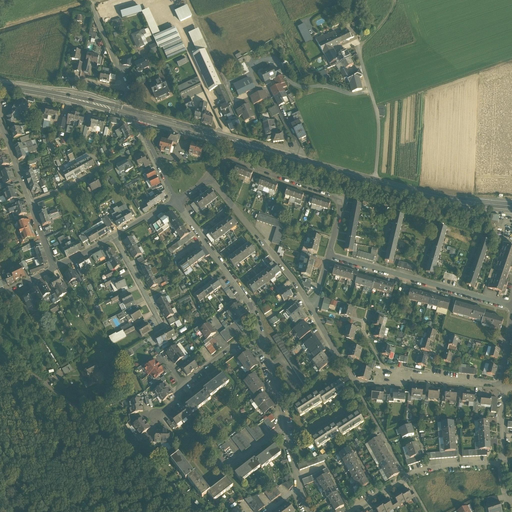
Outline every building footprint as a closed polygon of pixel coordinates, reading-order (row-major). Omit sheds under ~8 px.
[(187,6),(175,12),(180,23),(192,17),(187,6)] [(140,7),(121,13),(122,18),(141,13),(140,7)] [(142,12),(153,37),(159,34),(148,10),(142,12)] [(332,11),(326,14),(332,28),(338,25),(332,11)] [(112,21),(114,28),(123,25),(121,19),(112,21)] [(298,28),(301,34),(307,31),(304,25),(298,28)] [(148,28),(144,30),(146,35),(144,35),(145,39),(152,36),(148,28)] [(175,28),(159,34),(153,37),(159,50),(162,48),(181,40),(175,28)] [(346,41),(351,38),(349,35),(347,28),(341,31),(343,35),(346,41)] [(132,36),(133,39),(140,37),(144,35),(146,35),(144,30),(132,36)] [(189,34),(197,53),(205,50),(207,49),(198,30),(189,34)] [(312,41),(307,31),(301,34),(306,44),(312,41)] [(340,43),(346,41),(343,35),(337,37),(333,39),(327,42),(331,48),(340,43)] [(144,46),(140,37),(133,39),(137,47),(140,45),(141,47),(144,46)] [(315,40),(319,46),(327,42),(323,38),(323,37),(315,40)] [(186,52),(181,40),(162,48),(168,60),(186,52)] [(331,48),(327,42),(319,46),(324,55),(328,62),(329,64),(336,60),(337,59),(336,56),(331,48)] [(149,47),(152,53),(158,50),(155,45),(149,47)] [(223,85),(207,49),(205,50),(221,86),(223,85)] [(221,86),(205,50),(197,53),(193,55),(209,92),(215,89),(221,86)] [(72,60),(79,62),(81,53),(72,51),(70,57),(73,58),(72,60)] [(337,59),(340,64),(350,58),(346,51),(336,56),(337,59)] [(97,66),(97,65),(99,57),(87,55),(85,68),(84,73),(87,74),(89,65),(92,65),(97,66)] [(179,66),(186,63),(183,58),(176,61),(179,66)] [(353,65),(350,58),(340,64),(344,70),(346,69),(353,65)] [(136,66),(138,70),(141,69),(142,71),(148,68),(145,60),(136,64),(137,66),(136,66)] [(75,71),(81,72),(82,67),(83,64),(78,63),(78,65),(76,64),(75,71)] [(274,80),(276,79),(273,72),(271,69),(260,74),(266,86),(270,84),(269,82),(274,80)] [(278,69),(273,72),(276,79),(277,78),(281,76),(278,69)] [(340,72),(344,78),(350,75),(346,69),(344,70),(340,72)] [(359,70),(350,75),(344,78),(345,79),(347,78),(350,83),(352,92),(362,89),(359,78),(362,76),(359,70)] [(100,82),(109,83),(110,80),(111,75),(108,74),(102,73),(100,82)] [(274,98),(274,97),(284,92),(283,89),(287,87),(281,76),(277,78),(280,85),(277,86),(270,89),(274,98)] [(177,88),(180,95),(201,85),(198,78),(177,88)] [(150,86),(154,96),(156,99),(169,93),(167,90),(163,80),(160,81),(159,79),(155,80),(156,83),(150,86)] [(233,85),(238,97),(245,94),(241,85),(250,81),(249,79),(245,79),(240,82),(233,85)] [(241,85),(245,94),(254,89),(250,81),(241,85)] [(215,89),(223,105),(229,103),(221,86),(215,89)] [(250,97),(254,105),(268,100),(264,91),(250,97)] [(284,93),(284,92),(274,97),(278,106),(284,104),(284,103),(282,100),(287,98),(285,95),(284,93)] [(187,109),(195,111),(189,97),(183,100),(187,109)] [(21,101),(17,106),(23,112),(27,106),(29,104),(25,101),(24,103),(21,101)] [(231,107),(229,103),(223,105),(219,107),(221,112),(224,110),(228,109),(231,107)] [(18,117),(23,112),(17,106),(16,106),(11,112),(18,117)] [(242,116),(245,121),(254,117),(249,106),(244,108),(244,109),(241,111),(240,110),(236,111),(239,117),(242,116)] [(236,119),(231,107),(228,109),(230,114),(233,120),(236,119)] [(268,110),(272,118),(278,114),(275,107),(268,110)] [(45,111),(44,113),(45,114),(44,120),(47,120),(48,117),(51,118),(53,110),(47,108),(46,111),(45,111)] [(59,111),(53,110),(51,118),(54,118),(55,118),(54,122),(57,122),(58,117),(60,117),(60,115),(59,114),(59,111)] [(205,113),(199,112),(196,111),(194,119),(203,121),(205,113)] [(13,123),(18,117),(11,112),(7,117),(9,119),(8,121),(11,124),(13,123)] [(292,116),(296,123),(299,122),(302,121),(299,112),(292,116)] [(50,123),(51,118),(48,117),(47,120),(44,120),(45,114),(44,113),(42,121),(44,121),(50,123)] [(70,122),(74,123),(76,115),(69,113),(68,116),(67,116),(67,118),(68,119),(66,125),(70,125),(70,122)] [(210,115),(205,113),(203,121),(202,123),(211,126),(212,120),(210,115)] [(224,117),(227,123),(233,120),(230,114),(226,116),(224,117)] [(261,116),(263,124),(270,122),(268,114),(261,116)] [(74,123),(78,123),(77,127),(77,128),(81,129),(81,126),(82,124),(80,124),(81,123),(82,117),(82,116),(76,115),(74,123)] [(89,130),(92,130),(93,127),(97,128),(98,120),(92,119),(91,123),(89,130)] [(240,126),(236,119),(233,120),(227,123),(230,131),(240,126)] [(98,120),(97,128),(100,128),(99,132),(102,132),(105,121),(98,120)] [(266,141),(273,140),(272,134),(276,134),(272,121),(270,122),(263,124),(266,136),(265,136),(266,141)] [(291,126),(298,140),(306,137),(301,127),(299,122),(296,123),(291,126)] [(127,126),(117,131),(119,134),(122,133),(123,136),(130,132),(127,126)] [(11,131),(14,139),(22,137),(19,128),(11,131)] [(133,138),(130,132),(123,136),(125,139),(122,140),(123,143),(133,138)] [(278,134),(276,134),(272,134),(273,140),(273,143),(283,142),(282,134),(281,134),(281,132),(278,132),(278,134)] [(169,134),(167,142),(173,144),(177,145),(178,140),(179,141),(180,137),(179,136),(169,134)] [(170,154),(173,144),(167,142),(162,141),(160,148),(161,149),(161,151),(164,152),(164,151),(170,153),(169,154),(170,154)] [(37,147),(33,148),(31,143),(25,144),(26,148),(27,150),(32,148),(34,151),(38,150),(37,147)] [(20,144),(18,145),(18,146),(14,148),(16,154),(27,150),(26,148),(23,149),(22,145),(20,145),(20,144)] [(192,155),(200,158),(203,148),(199,147),(199,146),(196,145),(196,146),(191,145),(189,154),(189,155),(190,153),(193,154),(192,155)] [(25,153),(28,152),(27,150),(16,154),(18,160),(27,157),(26,157),(25,153)] [(87,154),(75,161),(76,163),(77,165),(89,159),(87,154)] [(134,157),(138,166),(143,164),(143,165),(149,162),(147,158),(145,159),(142,154),(134,157)] [(89,159),(77,165),(81,173),(94,165),(90,158),(89,159)] [(71,169),(77,165),(76,163),(75,161),(75,160),(74,160),(70,161),(69,162),(70,165),(69,166),(69,167),(71,169)] [(126,161),(116,167),(117,168),(120,174),(124,171),(126,173),(131,170),(131,169),(126,161)] [(77,165),(71,169),(74,176),(81,173),(77,165)] [(34,176),(34,175),(33,172),(32,169),(31,169),(31,167),(26,168),(27,171),(24,172),(26,178),(34,176)] [(234,174),(239,176),(242,169),(236,167),(234,174)] [(66,181),(74,176),(71,169),(63,173),(62,174),(66,181)] [(239,176),(244,178),(247,171),(242,169),(239,176)] [(4,183),(4,185),(10,183),(15,181),(11,170),(10,171),(3,173),(2,174),(3,178),(2,179),(4,183)] [(145,174),(148,181),(156,177),(153,170),(149,172),(145,174)] [(253,173),(247,171),(244,178),(250,180),(253,173)] [(26,178),(29,186),(37,183),(34,176),(26,178)] [(159,184),(156,177),(148,181),(152,187),(152,188),(156,185),(159,184)] [(90,187),(92,191),(97,188),(97,189),(101,187),(96,178),(87,183),(90,187)] [(139,178),(124,186),(126,189),(134,184),(138,182),(140,180),(139,178)] [(258,187),(264,189),(267,182),(261,179),(258,187)] [(264,189),(269,191),(272,184),(267,182),(264,189)] [(39,190),(37,183),(29,186),(31,192),(35,191),(35,194),(40,192),(39,190)] [(277,186),(272,184),(269,191),(275,193),(277,186)] [(87,194),(85,192),(82,186),(73,191),(78,199),(87,194)] [(92,198),(93,199),(96,198),(92,191),(90,187),(87,189),(88,190),(92,198)] [(5,199),(7,200),(7,202),(14,200),(17,199),(17,198),(16,195),(16,194),(16,192),(15,192),(14,189),(14,188),(7,191),(2,192),(4,196),(3,197),(4,199),(5,199)] [(285,196),(290,198),(293,191),(287,189),(285,196)] [(210,190),(205,194),(211,202),(216,198),(210,190)] [(304,195),(298,193),(296,200),(301,202),(304,195)] [(157,194),(154,196),(155,197),(151,199),(155,205),(162,200),(161,200),(158,195),(157,194)] [(206,206),(211,202),(205,194),(200,198),(206,206)] [(200,210),(206,206),(200,198),(194,202),(195,202),(196,204),(198,206),(199,208),(200,210)] [(144,202),(147,206),(149,209),(155,205),(151,199),(148,201),(147,200),(144,202)] [(330,203),(324,201),(322,209),(328,210),(330,203)] [(14,206),(13,207),(15,212),(25,209),(23,203),(14,206)] [(353,204),(352,212),(360,213),(361,205),(353,204)] [(125,213),(128,211),(125,205),(118,209),(122,216),(126,214),(125,213)] [(116,213),(118,217),(119,219),(122,216),(118,209),(117,208),(114,210),(116,213)] [(25,209),(15,212),(17,218),(23,216),(27,214),(25,209)] [(38,214),(40,220),(48,217),(58,213),(57,210),(50,213),(50,214),(47,215),(46,211),(38,214)] [(126,214),(122,216),(126,222),(132,219),(132,217),(129,212),(128,211),(125,213),(126,214)] [(172,212),(164,218),(160,221),(156,224),(160,230),(162,229),(169,224),(170,226),(178,221),(172,212)] [(352,212),(350,220),(358,221),(360,213),(352,212)] [(272,243),(278,245),(286,223),(259,215),(257,221),(277,228),(272,243)] [(395,215),(394,223),(402,225),(404,217),(395,215)] [(126,222),(122,216),(119,219),(118,217),(115,219),(119,226),(126,222)] [(50,223),(49,220),(48,217),(40,220),(42,226),(50,223)] [(229,218),(224,222),(230,230),(235,226),(235,225),(230,219),(229,218)] [(104,219),(101,221),(102,222),(104,225),(107,229),(110,228),(106,221),(104,219)] [(20,240),(21,245),(29,242),(28,241),(35,238),(34,235),(32,236),(28,224),(30,224),(29,220),(14,226),(15,229),(18,228),(19,232),(18,234),(20,235),(22,239),(20,240)] [(350,220),(348,228),(357,230),(358,221),(350,220)] [(183,228),(178,221),(170,226),(176,233),(183,228)] [(91,229),(93,231),(104,225),(102,222),(91,228),(91,229)] [(155,222),(152,224),(149,226),(154,233),(156,231),(157,233),(160,230),(156,224),(155,222)] [(225,234),(230,230),(224,222),(219,226),(225,234)] [(498,223),(490,222),(488,234),(496,235),(498,223)] [(400,232),(402,225),(394,223),(392,231),(400,232)] [(107,229),(104,225),(93,231),(93,232),(97,239),(108,232),(107,229)] [(219,238),(225,234),(219,226),(214,230),(219,238)] [(439,227),(437,235),(445,237),(447,229),(439,227)] [(188,234),(183,228),(176,233),(178,236),(181,240),(182,239),(184,238),(186,236),(188,235),(188,234)] [(348,228),(347,235),(355,237),(357,230),(348,228)] [(214,242),(219,238),(214,230),(208,234),(209,235),(214,242)] [(398,240),(400,232),(392,231),(390,238),(398,240)] [(97,239),(93,232),(90,233),(90,234),(87,236),(86,236),(89,240),(90,243),(97,239)] [(79,237),(82,244),(89,240),(86,236),(87,236),(85,234),(79,237)] [(347,235),(346,243),(354,245),(355,237),(347,235)] [(437,235),(435,242),(442,245),(445,237),(437,235)] [(312,236),(310,244),(319,246),(321,238),(319,237),(315,236),(312,236)] [(58,240),(60,245),(61,245),(66,242),(64,240),(65,239),(64,237),(58,240)] [(124,242),(129,251),(136,246),(134,241),(132,238),(131,238),(124,242)] [(396,248),(398,240),(390,238),(388,246),(396,248)] [(482,240),(479,248),(477,255),(474,263),(471,270),(469,278),(466,285),(474,288),(477,280),(479,273),(482,265),(484,258),(487,250),(490,243),(482,240)] [(27,246),(29,251),(34,249),(36,248),(34,242),(32,244),(27,246)] [(435,242),(432,250),(440,252),(442,245),(435,242)] [(352,253),(354,245),(346,243),(344,251),(352,253)] [(494,271),(498,272),(506,249),(511,251),(511,246),(503,243),(494,271)] [(70,244),(67,245),(73,255),(79,252),(78,252),(75,245),(71,246),(70,244)] [(249,244),(243,248),(249,256),(254,252),(249,244)] [(317,254),(319,246),(310,244),(307,251),(317,254)] [(73,255),(67,245),(65,246),(67,249),(63,251),(64,253),(63,253),(64,255),(65,254),(67,258),(73,255)] [(138,249),(136,246),(129,251),(134,259),(141,254),(138,249)] [(394,256),(396,248),(388,246),(386,254),(394,256)] [(34,249),(37,258),(45,255),(42,248),(40,249),(40,247),(38,248),(38,247),(36,248),(34,249)] [(203,247),(199,250),(205,257),(205,258),(209,255),(203,247)] [(244,260),(249,256),(243,248),(238,252),(244,260)] [(112,249),(105,253),(104,253),(107,257),(109,261),(117,257),(112,249)] [(511,262),(511,251),(506,249),(498,272),(507,276),(510,269),(511,269),(511,264),(511,262)] [(104,259),(107,257),(104,253),(105,253),(104,252),(103,250),(103,251),(104,252),(102,253),(101,252),(101,251),(92,256),(95,261),(97,260),(98,261),(100,260),(99,259),(103,257),(104,258),(104,259)] [(199,250),(192,255),(198,263),(205,257),(199,250)] [(432,250),(430,258),(438,260),(440,252),(432,250)] [(239,263),(244,260),(238,252),(233,256),(239,263)] [(357,257),(373,262),(374,256),(358,252),(357,257)] [(393,264),(394,256),(386,254),(384,262),(393,264)] [(47,262),(45,255),(37,258),(40,266),(40,267),(43,266),(44,265),(43,263),(47,262)] [(191,268),(198,263),(192,255),(185,260),(191,268)] [(233,267),(239,263),(233,256),(228,260),(233,267)] [(121,266),(117,257),(109,261),(111,265),(114,270),(121,266)] [(430,258),(428,265),(436,268),(438,260),(430,258)] [(86,259),(77,264),(80,269),(82,272),(91,267),(87,260),(86,259)] [(305,259),(303,267),(312,270),(314,262),(312,261),(309,259),(308,260),(305,259)] [(183,273),(191,268),(185,260),(178,266),(183,273)] [(145,261),(145,262),(139,265),(143,271),(149,268),(145,261)] [(397,268),(413,272),(415,267),(399,262),(397,268)] [(274,277),(275,278),(281,274),(274,264),(270,266),(267,268),(268,269),(274,277)] [(433,275),(436,268),(428,265),(425,273),(433,275)] [(30,270),(31,275),(39,272),(38,271),(44,269),(43,266),(40,267),(40,266),(30,270)] [(20,267),(15,270),(19,279),(20,280),(21,279),(23,279),(22,278),(25,277),(22,270),(20,267)] [(310,278),(312,270),(303,267),(301,275),(303,276),(302,278),(306,279),(307,277),(310,278)] [(332,276),(340,278),(343,270),(335,267),(332,276)] [(141,272),(145,281),(153,276),(150,271),(149,268),(143,271),(141,272)] [(155,268),(150,271),(153,276),(158,274),(155,268)] [(268,269),(264,273),(270,280),(274,277),(268,269)] [(10,272),(11,275),(14,282),(16,281),(16,280),(19,279),(15,270),(10,272)] [(358,274),(343,270),(340,278),(355,283),(357,276),(358,274)] [(65,275),(69,284),(71,282),(75,281),(76,280),(77,280),(76,277),(72,271),(65,275)] [(501,293),(503,289),(493,286),(498,272),(494,271),(491,279),(488,288),(499,292),(501,293)] [(507,276),(498,272),(493,286),(503,289),(504,287),(505,282),(507,276)] [(265,284),(270,280),(264,273),(260,276),(265,284)] [(443,279),(456,283),(458,277),(444,273),(443,279)] [(11,275),(8,276),(7,275),(6,276),(4,277),(5,280),(7,285),(14,282),(11,275)] [(156,281),(153,276),(145,281),(150,289),(158,285),(156,281)] [(261,287),(265,284),(260,276),(255,279),(261,287)] [(375,281),(357,276),(355,283),(355,285),(372,290),(375,281)] [(56,294),(58,298),(63,296),(61,293),(65,291),(62,286),(62,285),(58,278),(55,280),(54,279),(53,279),(54,281),(53,281),(50,283),(55,292),(54,292),(56,294)] [(115,287),(117,291),(126,286),(122,278),(116,281),(113,283),(115,287)] [(257,290),(261,287),(255,279),(251,282),(257,290)] [(215,280),(208,285),(214,292),(221,287),(219,285),(218,283),(216,281),(215,280)] [(394,287),(375,281),(372,290),(391,295),(394,287)] [(252,293),(257,290),(251,282),(247,285),(252,293)] [(208,285),(201,290),(207,298),(214,292),(208,285)] [(45,286),(38,290),(40,294),(43,298),(50,295),(45,286)] [(30,293),(30,294),(31,294),(33,298),(40,294),(38,290),(37,289),(30,293)] [(199,303),(207,298),(201,290),(194,296),(199,303)] [(279,295),(284,302),(287,300),(288,302),(290,300),(289,299),(292,296),(288,290),(279,295)] [(408,300),(418,303),(420,294),(410,291),(409,296),(408,300)] [(36,302),(33,298),(31,294),(30,294),(22,298),(27,307),(27,305),(34,301),(35,302),(36,302)] [(33,298),(36,302),(43,298),(40,294),(33,298)] [(123,304),(124,306),(133,302),(130,294),(121,298),(123,304)] [(430,297),(420,294),(418,303),(427,306),(430,297)] [(440,299),(430,297),(427,306),(437,308),(440,299)] [(157,302),(161,310),(169,306),(168,304),(165,298),(157,302)] [(449,302),(440,299),(437,308),(447,311),(449,302)] [(124,306),(126,310),(127,310),(135,305),(133,302),(124,306)] [(230,318),(233,316),(242,308),(238,303),(229,311),(226,313),(230,318)] [(481,325),(500,331),(503,320),(495,318),(495,317),(492,316),(492,317),(484,315),(485,312),(477,310),(478,309),(475,308),(474,309),(455,304),(453,314),(482,322),(481,325)] [(59,311),(55,305),(48,308),(52,315),(59,311)] [(287,312),(291,317),(300,310),(297,305),(296,305),(291,309),(287,312)] [(171,310),(169,306),(161,310),(166,319),(174,315),(171,310)] [(246,314),(242,308),(233,316),(237,321),(239,319),(246,314)] [(342,316),(350,318),(352,310),(345,308),(342,316)] [(132,320),(133,322),(142,316),(137,309),(129,314),(129,315),(132,320)] [(304,315),(300,310),(291,317),(294,322),(304,315)] [(294,322),(298,326),(303,322),(307,319),(304,315),(294,322)] [(372,326),(377,327),(381,328),(383,318),(375,316),(372,326)] [(235,322),(242,331),(246,328),(243,324),(241,321),(239,319),(237,321),(235,322)] [(307,327),(303,322),(298,326),(296,328),(294,329),(297,334),(307,327)] [(121,328),(122,331),(132,326),(130,323),(121,328)] [(138,329),(142,336),(151,331),(146,324),(138,329)] [(200,331),(203,335),(212,329),(208,324),(203,328),(199,331),(200,331)] [(194,330),(196,334),(200,331),(199,331),(203,328),(201,325),(194,330)] [(122,331),(124,335),(134,330),(132,326),(122,331)] [(226,329),(224,330),(231,340),(235,336),(228,327),(226,329)] [(311,332),(307,327),(297,334),(301,339),(303,338),(310,333),(311,332)] [(344,337),(353,340),(356,329),(347,327),(344,337)] [(385,330),(381,328),(377,327),(374,337),(383,340),(385,330)] [(171,328),(163,333),(167,341),(172,338),(175,336),(176,336),(171,328)] [(216,333),(212,329),(203,335),(206,340),(207,340),(211,337),(216,333)] [(227,343),(231,340),(224,330),(220,334),(227,343)] [(122,331),(117,334),(121,342),(126,339),(124,335),(122,331)] [(428,331),(425,340),(432,342),(433,343),(437,333),(428,331)] [(159,345),(167,341),(163,333),(154,338),(159,345)] [(113,346),(121,342),(117,334),(110,339),(113,346)] [(272,338),(283,355),(288,352),(277,335),(272,338)] [(212,347),(209,342),(212,340),(211,337),(207,340),(206,340),(203,342),(205,345),(204,346),(211,355),(216,351),(215,350),(212,347)] [(305,344),(308,349),(318,342),(314,337),(314,338),(306,343),(305,344)] [(448,346),(456,348),(458,339),(451,337),(448,346)] [(209,342),(212,347),(217,343),(214,339),(212,340),(209,342)] [(429,352),(432,342),(425,340),(424,340),(421,350),(429,352)] [(321,347),(318,342),(308,349),(312,354),(321,347)] [(166,354),(170,359),(180,352),(176,346),(166,354)] [(381,355),(389,357),(390,353),(392,348),(384,346),(381,355)] [(325,352),(321,347),(312,354),(315,359),(323,353),(325,352)] [(353,359),(358,360),(360,354),(362,349),(352,347),(350,353),(349,353),(348,357),(353,359)] [(489,357),(497,359),(499,351),(495,349),(492,348),(491,349),(489,357)] [(184,357),(180,352),(170,359),(175,364),(181,360),(184,357)] [(284,355),(305,388),(310,386),(309,384),(303,375),(300,370),(297,365),(293,360),(288,352),(284,355)] [(240,360),(244,366),(253,359),(247,353),(248,353),(239,361),(238,360),(239,361),(240,360)] [(326,358),(323,353),(315,359),(314,360),(313,361),(316,365),(326,358)] [(442,361),(450,364),(452,355),(445,353),(442,361)] [(417,365),(425,367),(428,359),(428,358),(422,357),(420,356),(417,365)] [(330,363),(326,358),(316,365),(320,370),(322,369),(329,364),(330,363)] [(258,366),(253,359),(244,366),(249,371),(247,372),(248,373),(248,372),(257,365),(258,366)] [(191,360),(186,364),(192,372),(197,368),(191,360)] [(239,361),(247,372),(249,371),(244,366),(240,360),(239,361)] [(319,372),(320,370),(316,365),(313,361),(311,362),(315,367),(319,372)] [(369,361),(367,366),(366,369),(371,371),(373,371),(374,368),(376,363),(369,361)] [(148,376),(149,375),(160,367),(158,363),(157,364),(156,363),(154,362),(147,367),(143,369),(144,369),(146,372),(145,372),(148,376)] [(88,368),(89,370),(91,375),(99,371),(95,364),(88,368)] [(137,369),(140,372),(144,369),(143,369),(147,367),(145,364),(137,369)] [(187,376),(192,372),(186,364),(181,367),(187,376)] [(487,374),(495,376),(497,368),(492,366),(489,365),(489,366),(487,374)] [(162,370),(160,367),(149,375),(152,378),(153,377),(155,380),(158,377),(164,372),(162,370)] [(357,378),(368,381),(369,375),(370,375),(371,371),(366,369),(361,368),(360,374),(358,374),(357,378)] [(279,371),(294,396),(299,393),(283,369),(279,371)] [(93,378),(91,375),(89,370),(82,374),(86,382),(93,378)] [(111,376),(109,370),(102,374),(105,380),(111,376)] [(185,406),(192,414),(195,412),(194,411),(198,408),(199,409),(204,405),(203,404),(207,401),(208,402),(211,399),(210,398),(213,395),(212,394),(216,392),(216,393),(222,389),(221,388),(225,385),(225,386),(229,383),(223,375),(203,390),(205,391),(185,406)] [(246,383),(250,388),(259,381),(254,375),(254,376),(245,383),(244,382),(245,383),(246,383)] [(96,384),(93,378),(86,382),(87,382),(87,383),(86,383),(88,388),(89,388),(96,384)] [(264,388),(259,381),(250,388),(254,393),(253,394),(254,395),(254,394),(256,392),(263,387),(263,388),(264,388)] [(295,408),(300,417),(322,402),(324,405),(346,391),(341,382),(319,397),(317,394),(295,408)] [(246,383),(245,383),(253,394),(254,393),(250,388),(246,383)] [(158,397),(159,397),(168,389),(164,385),(154,392),(158,397)] [(412,397),(422,398),(422,396),(423,388),(412,387),(412,392),(412,397)] [(168,389),(159,397),(162,402),(172,394),(168,389)] [(376,403),(382,404),(382,403),(383,399),(383,400),(383,396),(384,390),(376,390),(372,389),(371,400),(377,400),(376,403)] [(428,398),(439,399),(439,398),(437,398),(438,394),(439,395),(439,393),(439,390),(440,390),(429,389),(428,393),(428,398)] [(445,400),(449,401),(450,400),(456,401),(457,392),(446,390),(445,395),(445,400)] [(403,401),(404,401),(404,392),(394,391),(394,392),(395,392),(395,395),(393,395),(393,400),(400,400),(400,399),(403,399),(403,401)] [(259,399),(257,396),(259,395),(256,392),(254,394),(254,395),(253,394),(249,398),(251,401),(249,402),(252,405),(255,403),(254,402),(255,401),(255,402),(259,399)] [(473,403),(474,398),(474,393),(463,392),(462,398),(462,402),(469,402),(469,403),(473,403)] [(259,408),(260,407),(269,401),(264,394),(264,395),(259,399),(255,402),(255,401),(254,402),(255,403),(252,405),(256,411),(259,408)] [(484,405),(490,406),(491,402),(490,401),(491,398),(481,397),(481,399),(480,404),(481,404),(485,404),(484,405)] [(129,403),(130,409),(141,406),(143,405),(142,404),(143,404),(142,404),(142,402),(141,399),(134,401),(129,402),(129,403)] [(127,403),(126,400),(122,401),(123,404),(125,404),(127,410),(129,409),(130,409),(129,403),(127,403)] [(274,407),(269,401),(260,407),(265,413),(264,413),(264,415),(265,414),(264,414),(273,407),(274,407)] [(143,412),(141,406),(130,409),(129,409),(131,415),(135,414),(143,412)] [(187,418),(192,414),(185,406),(183,408),(181,408),(180,409),(180,410),(187,418)] [(182,422),(187,418),(180,410),(176,414),(182,422)] [(177,425),(182,422),(176,414),(170,418),(174,422),(177,426),(177,425)] [(312,440),(317,449),(339,434),(341,437),(363,423),(358,414),(335,428),(334,426),(312,440)] [(133,426),(136,431),(146,424),(142,419),(138,422),(132,426),(133,426)] [(263,422),(269,429),(273,425),(271,423),(269,420),(268,419),(263,422)] [(138,422),(136,420),(130,422),(127,424),(130,428),(133,426),(132,426),(138,422)] [(442,432),(443,432),(453,431),(453,423),(450,423),(446,423),(441,424),(442,432)] [(130,428),(127,424),(125,426),(128,430),(129,429),(133,434),(136,431),(133,426),(130,428)] [(150,429),(146,424),(136,431),(140,436),(144,433),(150,429)] [(256,442),(260,439),(253,430),(250,425),(245,428),(256,442)] [(258,426),(253,430),(260,439),(265,435),(258,426)] [(410,426),(399,430),(401,435),(402,439),(413,435),(410,426)] [(240,432),(236,436),(246,449),(251,446),(240,432)] [(242,453),(246,449),(236,436),(232,439),(242,453)] [(368,444),(371,449),(382,443),(379,438),(377,439),(369,443),(368,444)] [(384,448),(382,443),(371,449),(374,454),(384,448)] [(406,447),(408,453),(418,450),(416,444),(406,447)] [(455,452),(454,445),(444,446),(445,453),(447,453),(450,452),(453,452),(455,452)] [(235,474),(241,482),(260,468),(261,469),(281,454),(275,446),(255,461),(254,459),(235,474)] [(387,454),(384,448),(374,454),(377,459),(387,454)] [(339,454),(342,461),(352,455),(348,449),(339,454)] [(420,456),(418,450),(408,453),(410,459),(411,459),(414,458),(417,457),(419,456),(420,456)] [(390,459),(387,454),(377,459),(380,465),(390,459)] [(207,494),(214,502),(217,499),(216,498),(220,495),(221,496),(226,492),(225,491),(229,488),(230,489),(233,487),(227,479),(210,492),(195,473),(193,474),(179,455),(171,461),(173,464),(174,463),(177,467),(176,468),(180,473),(181,472),(184,476),(183,477),(185,480),(187,479),(189,482),(190,481),(193,485),(192,486),(196,491),(197,490),(200,494),(199,495),(202,498),(207,494)] [(342,461),(346,466),(355,461),(352,455),(342,461)] [(393,464),(390,459),(380,465),(383,470),(393,464)] [(346,466),(349,472),(358,467),(355,461),(346,466)] [(396,469),(393,464),(383,470),(386,475),(396,469)] [(349,472),(352,478),(361,473),(358,467),(349,472)] [(399,474),(396,469),(386,475),(389,480),(399,474)] [(352,478),(356,484),(365,479),(361,473),(352,478)] [(475,474),(476,489),(493,488),(492,473),(475,474)] [(318,480),(321,487),(330,482),(326,475),(324,477),(321,478),(319,480),(318,480)] [(368,485),(365,479),(356,484),(359,490),(368,485)] [(469,479),(452,480),(453,496),(470,495),(469,479)] [(330,482),(321,487),(324,493),(333,488),(330,482)] [(446,485),(424,486),(425,501),(447,500),(446,485)] [(324,493),(326,496),(328,499),(337,494),(333,488),(324,493)] [(406,489),(400,493),(405,501),(406,503),(412,499),(409,494),(406,489)] [(398,505),(405,501),(400,493),(399,492),(392,496),(395,501),(398,506),(398,505)] [(328,499),(331,505),(340,500),(337,494),(328,499)] [(230,495),(226,498),(231,505),(235,502),(230,495)] [(344,507),(340,500),(331,505),(335,511),(339,509),(344,507)] [(387,500),(381,504),(386,511),(385,511),(388,511),(393,509),(390,504),(387,500)] [(487,506),(489,511),(500,511),(498,502),(491,505),(487,506)] [(385,511),(386,511),(381,504),(380,503),(373,507),(376,511),(385,511)]
